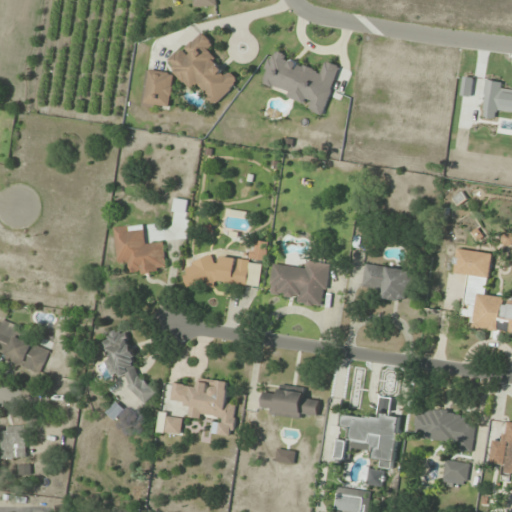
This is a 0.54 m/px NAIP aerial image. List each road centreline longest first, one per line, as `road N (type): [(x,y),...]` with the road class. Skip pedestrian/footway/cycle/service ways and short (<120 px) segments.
road 1 (residential): [(511,380),(180,326)]
road 2 (residential): [(289,0),(327,20),(511,43)]
